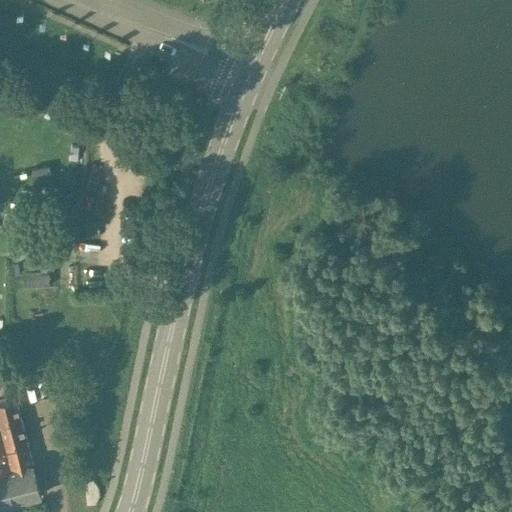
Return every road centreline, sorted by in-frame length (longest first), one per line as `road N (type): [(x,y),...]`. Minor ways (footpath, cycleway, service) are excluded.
road 1 (primary): [(130,511),(188,246),(254,67)]
road 2 (track): [(178,291),(110,276),(108,141),(119,95),(162,33)]
road 3 (unclassified): [(84,0),(254,67)]
